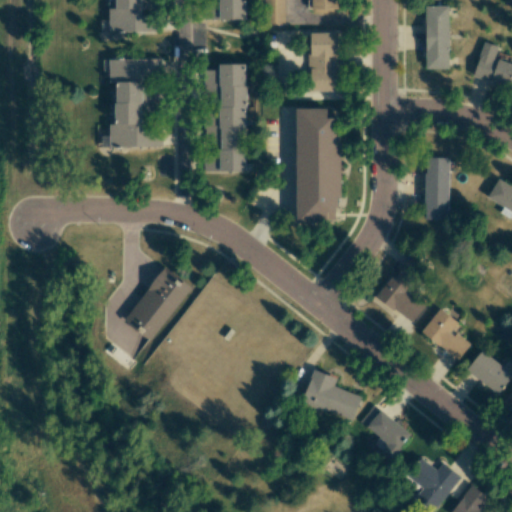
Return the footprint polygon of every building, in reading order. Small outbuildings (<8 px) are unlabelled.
[(107,28),(155,34),(157,16),(140,15),(141,7),(155,9),(156,0),(111,0),(111,8),(110,8),(107,28)] [(244,19),(244,0),(217,0),(218,19),(244,19)] [(284,0),(268,0),(268,25),(284,25),(284,0)] [(338,0),(310,0),(311,9),(338,9),(338,0)] [(448,68),(447,6),(425,6),(425,69),(448,68)] [(339,91),(337,32),(308,33),(309,91),(339,91)] [(472,76),(511,87),(511,64),(493,59),(497,46),(483,42),(472,76)] [(109,147),(161,146),(161,129),(141,130),(141,115),(156,115),(156,87),(141,87),(141,75),(161,75),(161,59),(108,59),(108,82),(115,82),(115,124),(109,124),(109,147)] [(245,172),(245,64),(218,64),(219,154),(203,154),(203,172),(245,172)] [(296,223),(327,223),(327,212),(340,212),(339,134),(334,134),(334,118),(326,118),(326,108),(295,108),(296,223)] [(448,158),(425,157),(424,220),(447,220),(448,158)] [(411,323),(426,303),(411,292),(426,272),(406,257),(376,297),(411,323)] [(161,267),(124,323),(152,341),(189,285),(161,267)] [(469,344),(451,330),(458,323),(439,308),(420,332),(457,360),(469,344)] [(466,369),(496,394),(511,375),(511,363),(508,360),(502,367),(482,350),(466,369)] [(333,386),(336,378),(313,370),(301,403),(351,421),(361,396),(333,386)] [(410,435),(373,404),(359,421),(378,437),(372,445),(390,459),(410,435)] [(484,511),(482,510),(489,500),(470,485),(449,511),(484,511)]
